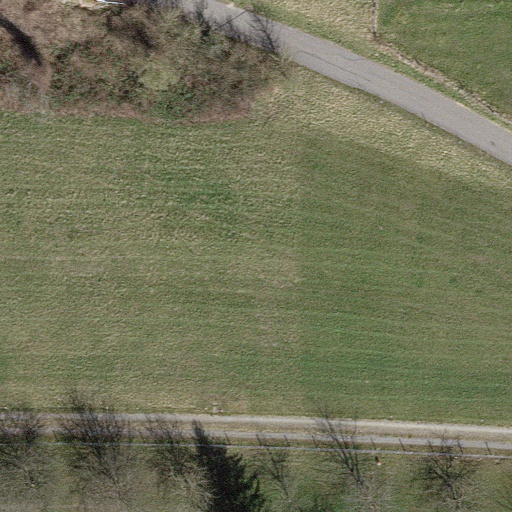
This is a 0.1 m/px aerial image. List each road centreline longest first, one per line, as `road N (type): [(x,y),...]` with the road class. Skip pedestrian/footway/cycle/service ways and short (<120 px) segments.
road 1 (track): [(511,431),(318,419),(0,424)]
road 2 (residential): [(511,143),(443,100),(190,0)]
